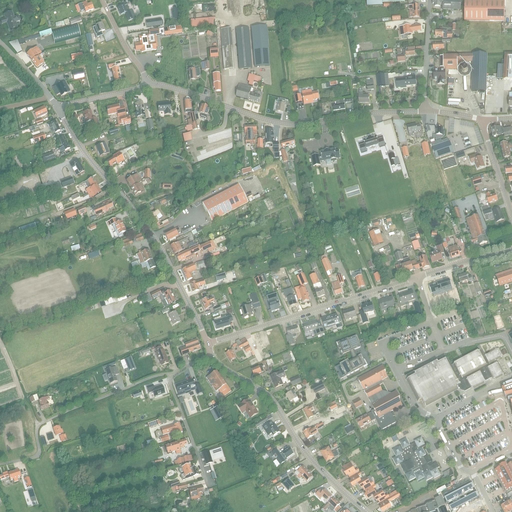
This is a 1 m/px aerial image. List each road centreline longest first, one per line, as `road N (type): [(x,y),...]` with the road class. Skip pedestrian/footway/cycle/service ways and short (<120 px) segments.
road 1 (residential): [(206,343),(511,250)]
road 2 (residential): [(424,111),(295,124),(147,86)]
road 3 (residential): [(206,343),(145,224),(57,109)]
road 4 (residential): [(365,511),(307,454),(270,399),(219,366),(206,343)]
